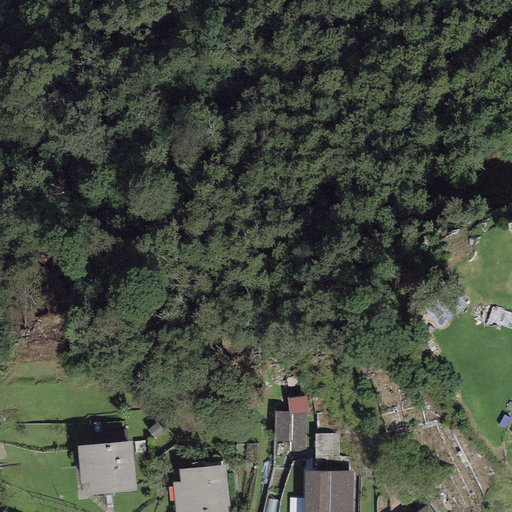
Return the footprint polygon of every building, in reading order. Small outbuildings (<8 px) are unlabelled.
[(447,284),(423,304),(442,326),(466,306),(447,284)] [(511,326),(511,315),(491,308),(487,321),(511,329),(511,326)] [(133,446),(77,450),(81,499),(137,494),(133,446)] [(229,511),(225,468),(178,473),(179,484),(172,485),(174,511),(229,511)] [(352,511),(352,475),(304,475),(303,511),(352,511)]
